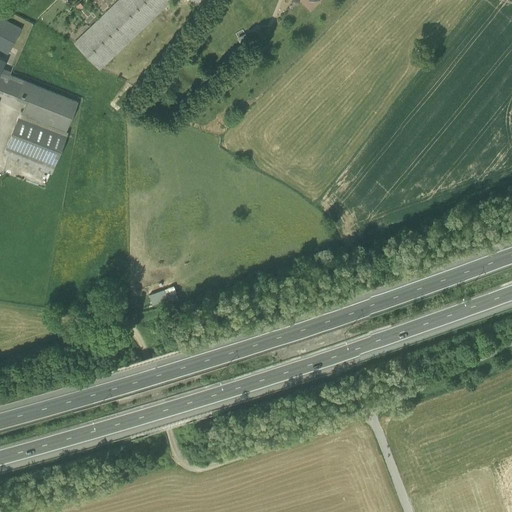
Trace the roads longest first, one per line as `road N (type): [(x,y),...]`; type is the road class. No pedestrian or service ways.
road 1 (motorway): [(511,245),(234,342),(0,411)]
road 2 (motorway): [(0,447),(249,375),(511,283)]
road 3 (unclassified): [(410,511),(369,411),(208,462),(185,460),(139,336),(119,321)]
